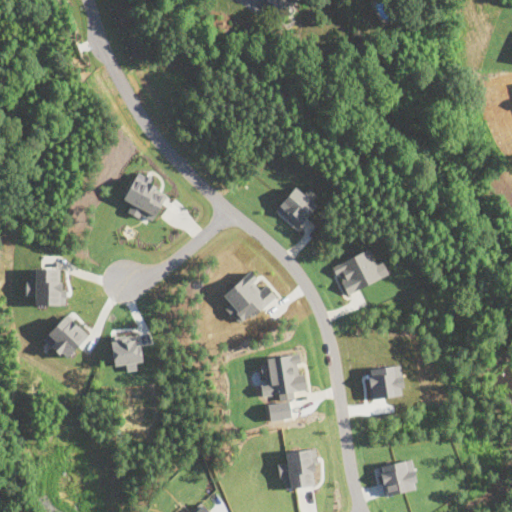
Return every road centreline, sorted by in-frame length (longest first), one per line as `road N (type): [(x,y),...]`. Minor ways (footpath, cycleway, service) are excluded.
road 1 (residential): [(363,511),(333,357),(302,280),(178,161),(135,106),(90,0)]
road 2 (residential): [(130,283),(162,271),(232,211)]
